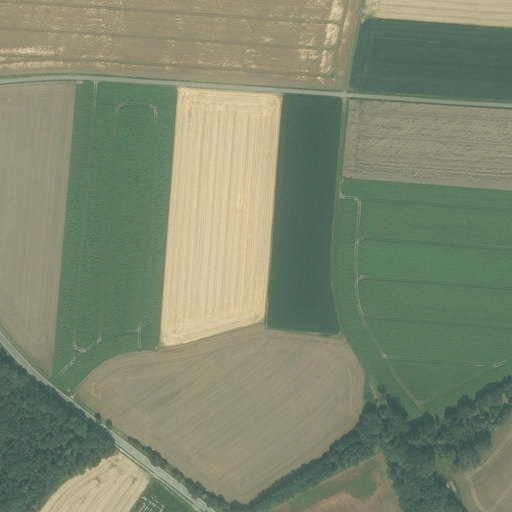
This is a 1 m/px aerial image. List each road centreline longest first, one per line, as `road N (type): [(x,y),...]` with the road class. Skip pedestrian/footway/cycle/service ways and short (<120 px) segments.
road 1 (track): [(0,81),(74,77),(511,105)]
road 2 (tertiary): [(0,335),(43,382),(209,511)]
